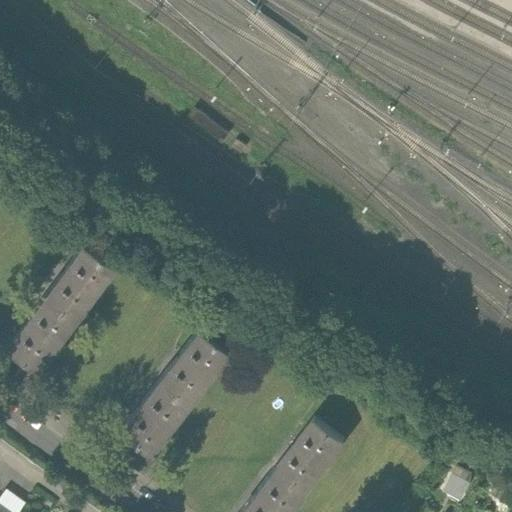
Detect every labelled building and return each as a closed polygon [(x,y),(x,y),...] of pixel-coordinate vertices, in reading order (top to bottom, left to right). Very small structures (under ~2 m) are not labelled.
[(225,142),(194,117),(188,124),(220,149),(225,142)] [(245,153),(233,147),(228,156),(240,162),(245,153)] [(85,245),(45,297),(78,323),(118,271),(85,245)] [(38,375),(78,323),(45,297),(5,349),(26,365),(38,375)] [(200,330),(160,382),(194,408),(234,356),(200,330)] [(38,375),(26,365),(15,380),(32,393),(44,379),(38,375)] [(154,459),(194,408),(160,382),(120,433),(139,448),(154,459)] [(317,420),(276,471),(310,497),(350,446),(317,420)] [(127,464),(145,478),(157,462),(154,459),(139,448),(127,464)] [(458,491),(477,498),(488,469),(468,462),(458,491)] [(298,511),(310,497),(276,471),(244,511),(298,511)]
